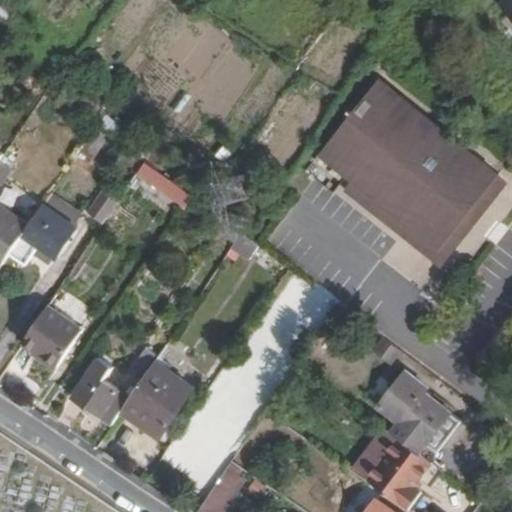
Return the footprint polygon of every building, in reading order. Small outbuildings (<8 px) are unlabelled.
[(511,16),(511,0),(502,0),(499,4),(511,16)] [(479,199),(501,172),(382,76),(365,98),(357,92),(346,105),(349,107),(344,115),(348,118),(321,150),(319,149),(307,164),(334,187),(347,171),(353,174),(440,246),(463,218),(461,215),(475,197),(479,199)] [(113,131),(101,122),(83,149),(95,157),(113,131)] [(0,166),(17,142),(0,130),(0,166)] [(198,194),(150,159),(142,172),(189,206),(191,204),(198,194)] [(511,180),(501,172),(479,199),(475,197),(461,215),(463,218),(440,246),(353,174),(345,185),(442,264),(511,180)] [(111,217),(127,193),(113,182),(97,206),(111,217)] [(142,210),(150,198),(135,187),(112,217),(154,246),(167,228),(164,226),(166,223),(156,214),(153,218),(142,210)] [(87,212),(56,190),(48,201),(79,224),(87,212)] [(220,210),(198,194),(191,204),(213,220),(220,210)] [(32,223),(0,200),(0,258),(7,263),(14,252),(32,223)] [(48,201),(32,223),(14,252),(28,262),(43,242),(61,254),(81,225),(79,224),(48,201)] [(264,243),(248,231),(238,242),(254,254),(264,243)] [(52,303),(27,340),(39,348),(64,362),(87,326),(52,303)] [(150,369),(161,352),(151,346),(141,362),(150,369)] [(64,362),(39,348),(37,352),(60,367),(64,362)] [(119,419),(125,411),(133,396),(108,379),(115,368),(103,359),(79,394),(119,419)] [(262,380),(232,360),(208,394),(239,416),(262,380)] [(197,388),(159,361),(125,411),(163,439),(197,388)] [(402,432),(422,447),(428,438),(432,441),(454,412),(429,393),(432,388),(409,370),(384,405),(408,423),(402,432)] [(236,459),(246,467),(281,417),(270,410),(236,459)] [(462,418),(454,412),(432,441),(441,447),(462,418)] [(429,479),(442,462),(422,447),(402,432),(369,476),(405,500),(423,476),(429,479)] [(201,511),(217,511),(222,506),(228,508),(253,471),(246,467),(236,459),(201,511)] [(371,511),(382,497),(369,488),(353,511),(371,511)] [(403,511),(382,497),(371,511),(403,511)]
